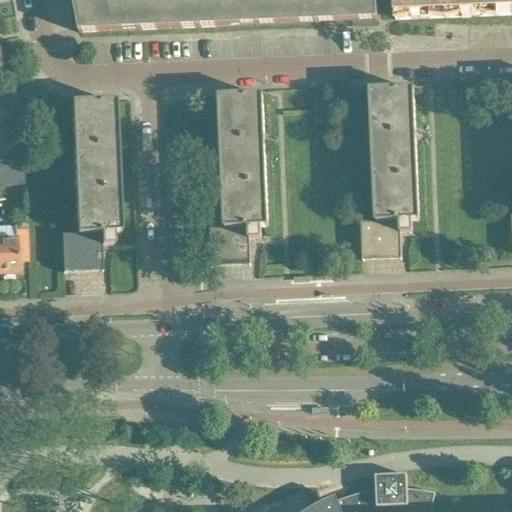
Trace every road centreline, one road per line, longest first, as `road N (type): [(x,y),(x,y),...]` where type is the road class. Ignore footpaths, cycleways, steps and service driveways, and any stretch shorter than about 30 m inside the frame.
road 1 (secondary): [(511,314),(0,337)]
road 2 (secondary): [(0,390),(511,382)]
road 3 (residential): [(151,75),(511,59)]
road 4 (residential): [(160,270),(151,75)]
road 5 (residential): [(34,0),(57,70),(83,78),(151,75)]
